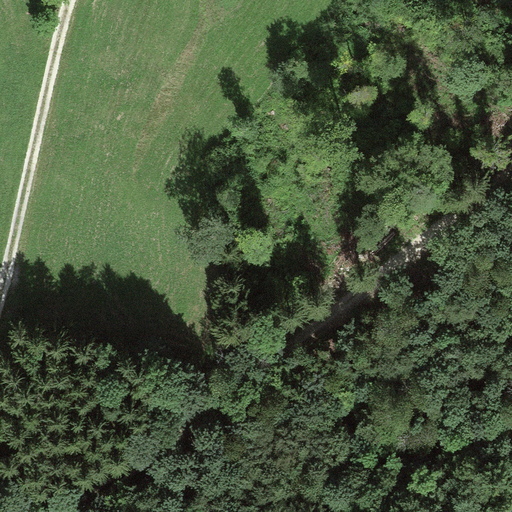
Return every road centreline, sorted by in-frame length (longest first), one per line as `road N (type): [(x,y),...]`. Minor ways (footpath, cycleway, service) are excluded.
road 1 (track): [(75,511),(511,173)]
road 2 (track): [(0,280),(65,0)]
